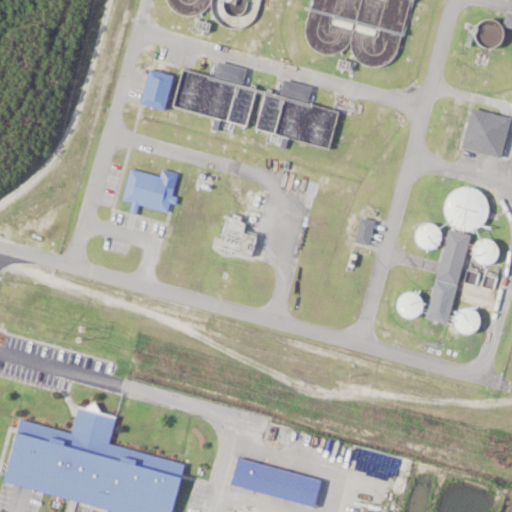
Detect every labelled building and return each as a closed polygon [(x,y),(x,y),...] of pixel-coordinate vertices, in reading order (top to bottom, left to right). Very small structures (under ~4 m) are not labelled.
[(245,84),(249,70),(222,62),(218,76),(245,84)] [(177,76),(153,70),(145,104),(168,110),(177,76)] [(315,87),(286,81),(282,95),(311,102),(315,87)] [(466,149),(506,158),(511,132),(511,117),(475,109),(466,149)] [(125,201),(135,203),(133,213),(139,214),(141,207),(171,214),(178,180),(132,170),(125,201)] [(496,210),(470,184),(446,209),(471,235),(496,210)] [(255,222),(229,215),(219,247),(247,255),(250,245),(256,247),(260,233),(252,231),(255,222)] [(439,249),(439,225),(423,225),(423,249),(439,249)] [(361,241),(370,244),(375,232),(365,229),(361,241)] [(472,235),(450,231),(432,319),(454,324),(472,235)] [(402,310),(419,320),(428,303),(411,294),(402,310)] [(76,432),(21,419),(19,429),(8,427),(0,462),(0,482),(125,511),(178,511),(190,463),(113,445),(119,416),(82,408),(76,432)] [(237,458),(231,485),(318,506),(325,479),(237,458)]
